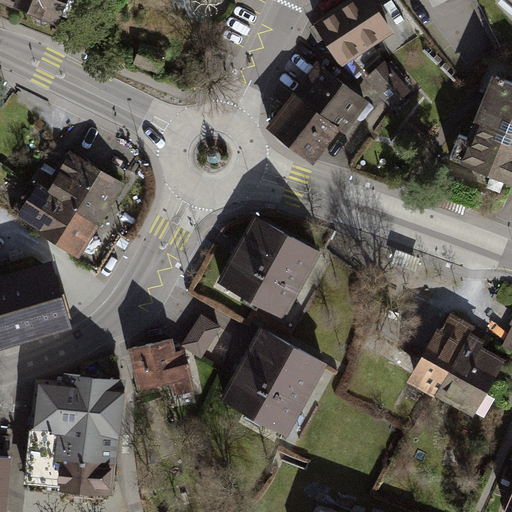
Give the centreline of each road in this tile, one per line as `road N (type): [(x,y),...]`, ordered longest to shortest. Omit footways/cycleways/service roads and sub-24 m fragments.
road 1 (tertiary): [(511,262),(251,167)]
road 2 (tertiary): [(0,46),(180,133)]
road 3 (residential): [(136,511),(121,344),(110,324)]
road 4 (tertiary): [(195,189),(149,274),(110,324)]
road 5 (residential): [(234,121),(291,0)]
road 6 (tertiary): [(110,324),(0,372)]
